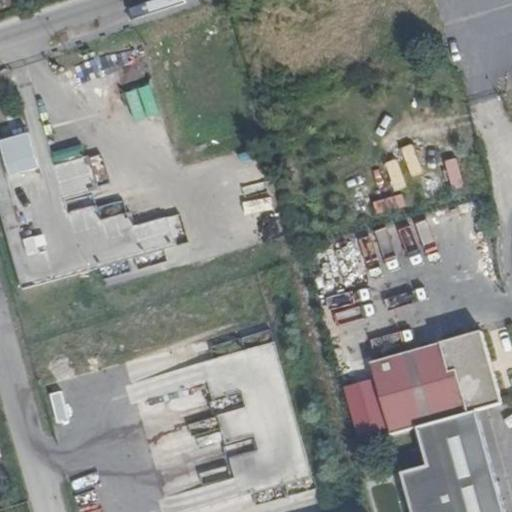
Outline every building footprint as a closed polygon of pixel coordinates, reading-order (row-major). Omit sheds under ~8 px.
[(115,99),(125,126),(148,118),(139,91),(115,99)] [(41,125),(7,133),(14,163),(0,167),(29,284),(185,245),(177,215),(143,224),(140,209),(110,216),(107,202),(78,209),(74,194),(108,186),(99,152),(65,160),(63,150),(48,154),(41,125)] [(460,160),(447,164),(455,190),(468,187),(460,160)] [(480,332),(373,361),(394,434),(419,427),(476,411),(501,404),(480,332)] [(222,412),(225,439),(250,436),(246,410),(222,412)] [(504,511),(476,411),(419,427),(430,465),(403,472),(414,511),(504,511)]
